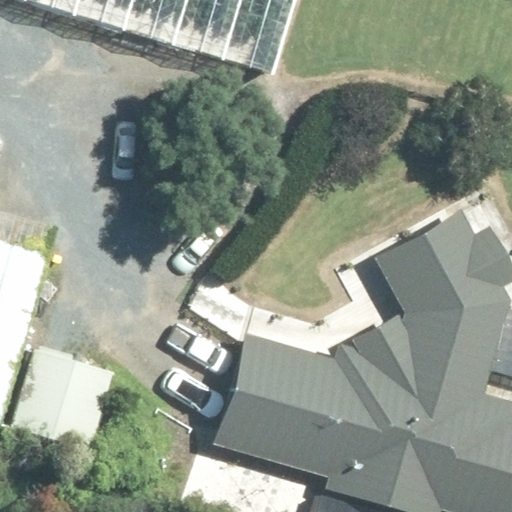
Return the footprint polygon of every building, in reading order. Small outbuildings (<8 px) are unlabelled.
[(110,0),(255,40),(266,0),(110,0)] [(81,83),(76,113),(100,117),(95,148),(150,158),(160,97),(81,83)] [(445,217),(363,263),(390,312),(312,354),(234,332),(202,447),(317,479),(313,493),(379,511),(511,511),(511,404),(476,395),(491,299),(510,285),(472,232),(461,240),(445,217)] [(0,371),(34,258),(0,247),(0,371)] [(2,424),(33,432),(23,472),(56,481),(66,441),(81,445),(100,370),(21,350),(2,424)]
